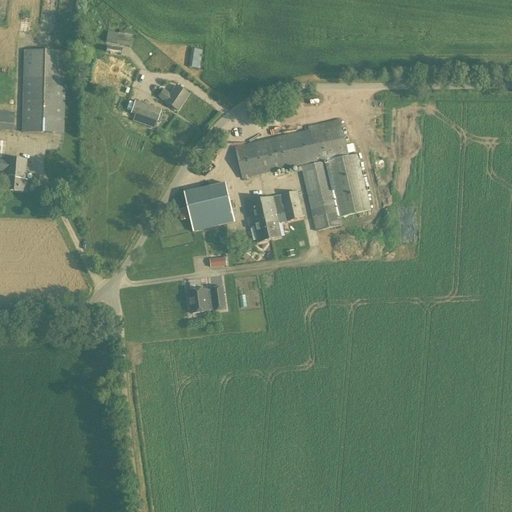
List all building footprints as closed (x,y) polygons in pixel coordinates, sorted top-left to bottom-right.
[(130,47),(132,36),(107,32),(106,43),(130,47)] [(150,43),(135,49),(137,54),(151,48),(150,43)] [(201,69),(203,50),(192,49),(190,68),(201,69)] [(64,134),(66,52),(24,51),(22,133),(64,134)] [(178,112),(189,95),(176,87),(170,95),(163,90),(159,97),(165,102),(165,103),(178,112)] [(155,129),(161,110),(135,102),(130,114),(134,116),(132,121),(155,129)] [(0,131),(12,132),(14,114),(0,112),(0,131)] [(301,166),(313,221),(316,232),(343,226),(341,218),(372,210),(358,155),(349,157),(340,119),(318,125),(319,128),(235,148),(242,181),(301,166)] [(26,193),(27,181),(25,181),(27,160),(5,158),(4,173),(2,172),(0,191),(26,193)] [(235,223),(226,184),(185,193),(194,233),(235,223)] [(278,224),(303,219),(297,193),(248,204),(253,227),(255,227),(259,243),(281,238),(278,224)] [(226,268),(225,259),(211,261),(212,269),(226,268)] [(207,290),(188,292),(191,315),(210,313),(210,311),(214,311),(214,312),(226,310),(223,287),(211,289),(211,291),(207,291),(207,290)]
